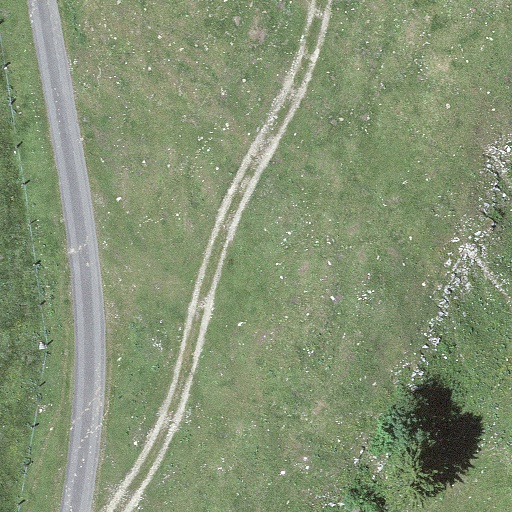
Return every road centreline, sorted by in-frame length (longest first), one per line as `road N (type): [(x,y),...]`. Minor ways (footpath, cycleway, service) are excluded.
road 1 (track): [(116,511),(179,399),(218,239),(299,85),(323,0)]
road 2 (track): [(43,0),(92,343),(76,511)]
